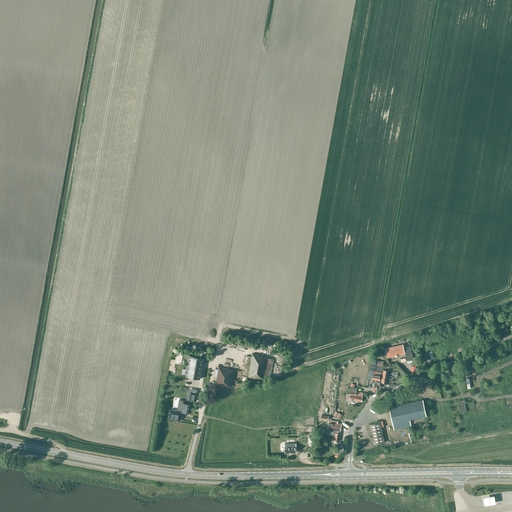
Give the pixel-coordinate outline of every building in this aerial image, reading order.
[(402,343),(385,347),(387,356),(405,352),(407,360),(413,358),(410,346),(408,347),(404,348),(402,343)] [(270,378),(274,359),(267,358),(267,357),(258,355),(258,354),(252,353),(251,356),(246,355),(243,369),(247,370),(246,376),(248,376),(248,377),(263,379),(263,378),(270,378)] [(203,358),(197,357),(188,355),(184,376),(200,379),(203,358)] [(371,359),(369,370),(373,371),(381,372),(383,365),(380,364),(380,361),(371,359)] [(232,375),(233,375),(234,370),(229,369),(229,368),(219,367),(215,384),(230,387),(232,378),(232,375)] [(389,371),(386,370),(383,370),(383,372),(381,372),(373,371),(371,379),(379,380),(381,380),(381,382),(387,383),(389,371)] [(356,391),(356,390),(357,387),(354,387),(351,386),(350,389),(350,391),(351,391),(350,399),(355,400),(361,401),(362,392),(356,391)] [(426,416),(424,408),(423,400),(389,407),(393,423),(394,430),(411,426),(409,420),(426,416)] [(168,419),(180,421),(182,413),(184,414),(188,415),(190,403),(183,402),(181,411),(169,409),(168,419)] [(455,410),(445,412),(447,418),(452,418),(451,416),(456,415),(455,410)] [(341,423),(338,423),(338,421),(329,420),(329,421),(326,420),(326,424),(328,424),(327,433),(335,434),(334,441),(339,442),(340,433),(341,423)] [(374,445),(385,442),(380,422),(370,425),(374,445)] [(296,452),(296,443),(285,443),(285,447),(285,452),(296,452)] [(495,495),(484,496),(484,498),(485,504),(496,503),(495,497),(495,495)]
